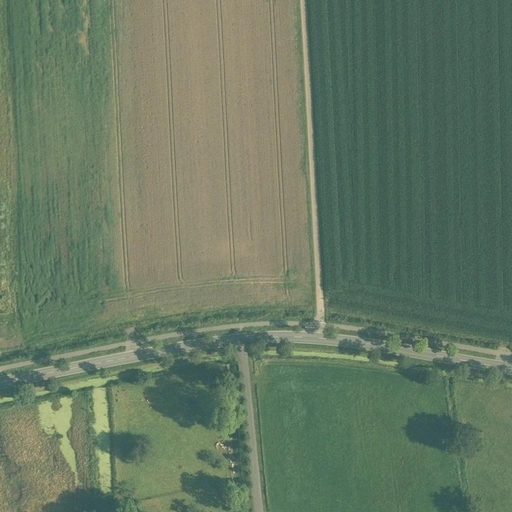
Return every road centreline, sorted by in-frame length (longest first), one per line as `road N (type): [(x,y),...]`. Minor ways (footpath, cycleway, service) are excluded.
road 1 (tertiary): [(511,369),(281,337),(191,345),(0,381)]
road 2 (track): [(303,0),(318,325)]
